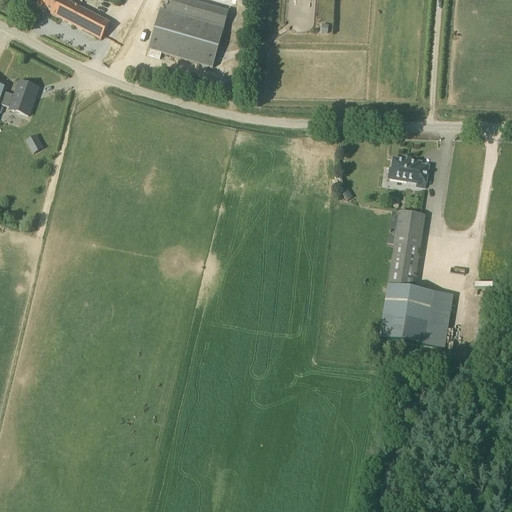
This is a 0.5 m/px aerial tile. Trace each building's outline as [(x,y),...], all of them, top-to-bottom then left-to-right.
[(58,0),(58,1),(57,0),(40,0),(37,5),(52,13),(51,15),(101,41),(110,25),(62,0),(58,0)] [(224,29),(228,15),(179,0),(169,0),(166,12),(160,11),(149,51),(213,69),(224,29)] [(5,89),(0,86),(0,105),(10,110),(10,111),(29,118),(38,90),(19,83),(15,97),(4,93),(5,89)] [(39,142),(28,148),(33,156),(44,150),(39,142)] [(421,164),(403,161),(393,160),(392,170),(390,169),(389,180),(417,184),(416,188),(425,189),(428,172),(420,170),(421,164)] [(341,193),(345,199),(350,195),(347,189),(341,193)] [(393,212),(388,246),(390,246),(393,246),(394,247),(420,251),(425,217),(399,213),(393,212)] [(449,297),(414,291),(388,287),(380,340),(441,351),(449,297)]
